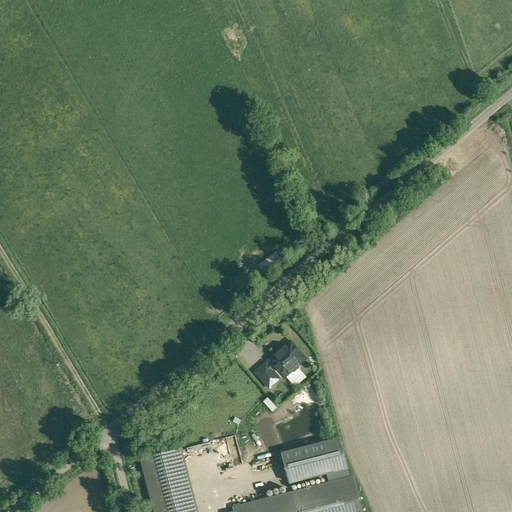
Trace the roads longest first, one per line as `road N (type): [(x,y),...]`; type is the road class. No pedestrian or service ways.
road 1 (unclassified): [(109,432),(511,94)]
road 2 (track): [(0,252),(109,432)]
road 3 (unclassified): [(109,432),(14,511)]
